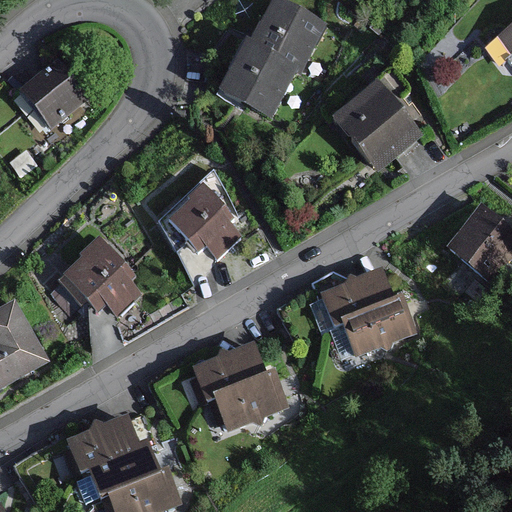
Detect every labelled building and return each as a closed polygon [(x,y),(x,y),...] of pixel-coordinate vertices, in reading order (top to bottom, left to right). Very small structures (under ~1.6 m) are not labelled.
[(256,48),(292,66),(301,70),(322,27),(277,5),(256,48)] [(511,29),(494,43),(511,66),(511,29)] [(292,66),(256,48),(248,44),(224,92),(268,114),(292,66)] [(85,102),(53,67),(16,101),(48,135),(85,102)] [(415,138),(377,91),(340,121),(378,168),(415,138)] [(214,263),(237,239),(226,229),(232,224),(192,187),(155,226),(194,263),(203,253),(214,263)] [(511,260),(511,238),(478,214),(448,256),(492,288),(511,260)] [(138,297),(128,288),(133,282),(94,246),(57,287),(62,292),(55,300),(74,317),(82,309),(96,322),(106,311),(116,321),(138,297)] [(346,327),(392,307),(380,279),(325,301),(337,330),(346,327)] [(392,307),(346,327),(358,356),(412,333),(400,304),(392,307)] [(0,392),(46,363),(9,306),(0,311),(0,392)] [(205,404),(215,400),(264,380),(253,353),(194,376),(205,404)] [(264,380),(215,400),(228,430),(282,408),(270,378),(264,380)] [(137,453),(124,422),(60,448),(73,479),(79,477),(137,453)] [(100,505),(156,482),(143,450),(137,453),(79,477),(92,508),(100,505)] [(100,505),(103,511),(171,511),(181,508),(169,477),(156,482),(100,505)]
